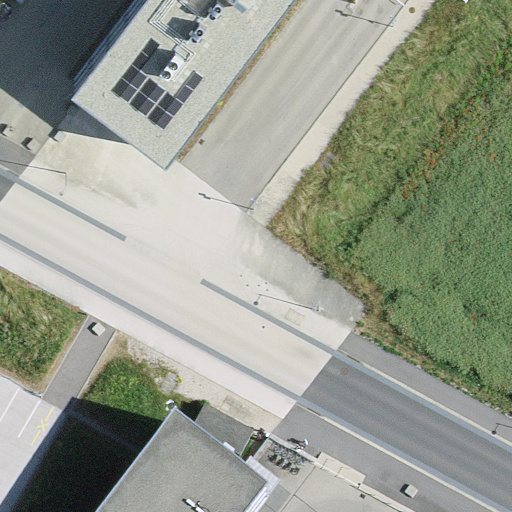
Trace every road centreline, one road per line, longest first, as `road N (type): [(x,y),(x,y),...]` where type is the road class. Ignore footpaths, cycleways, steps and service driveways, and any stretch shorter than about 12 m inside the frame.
road 1 (unclassified): [(139,281),(511,482)]
road 2 (unclassified): [(357,0),(139,281)]
road 3 (unclassified): [(0,207),(139,281)]
